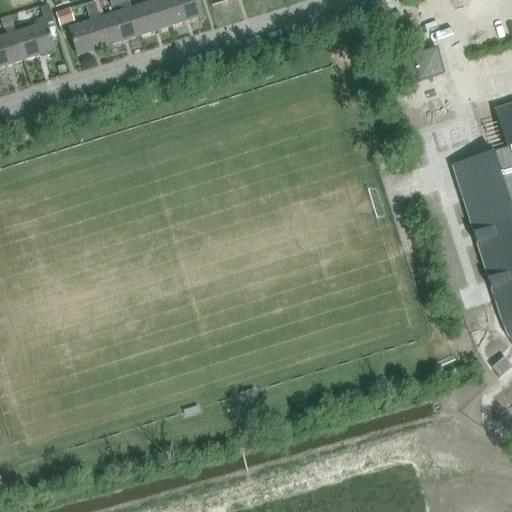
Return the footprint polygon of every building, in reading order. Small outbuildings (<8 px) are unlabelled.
[(129,3),(127,0),(108,0),(112,9),(129,3)] [(130,8),(139,37),(170,27),(161,0),(152,0),(153,1),(130,8)] [(161,0),(170,27),(201,17),(196,0),(161,0)] [(98,13),(99,18),(108,46),(139,37),(130,8),(129,4),(121,6),(122,11),(104,17),(99,2),(94,3),(95,3),(98,13)] [(108,46),(99,18),(98,13),(95,3),(94,3),(85,6),(89,19),(91,18),(92,21),(68,29),(77,56),(108,46)] [(55,15),(59,27),(75,22),(70,10),(55,15)] [(0,20),(0,21),(3,31),(5,31),(13,28),(10,18),(0,20)] [(15,33),(23,60),(54,50),(46,23),(45,24),(43,19),(36,21),(38,26),(15,33)] [(0,37),(0,67),(23,60),(15,33),(13,28),(5,31),(7,36),(0,37)] [(400,61),(408,86),(442,74),(435,50),(411,57),(400,61)] [(511,106),(496,112),(497,117),(507,147),(508,147),(511,145),(511,106)] [(510,156),(456,173),(475,234),(479,244),(490,280),(493,290),(503,321),(510,338),(511,340),(511,145),(508,147),(507,147),(507,149),(510,156)] [(492,370),(499,379),(511,368),(504,359),(491,369),(492,370)]
